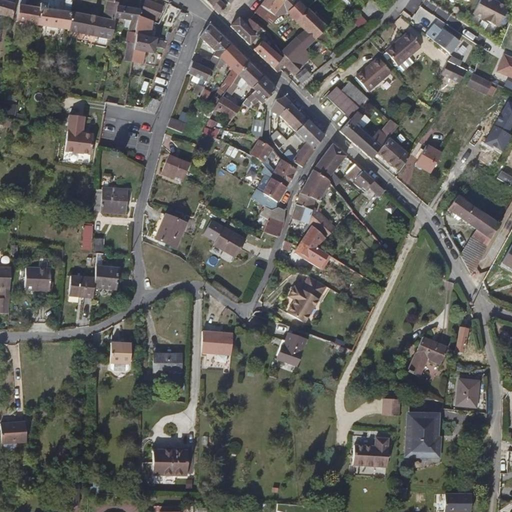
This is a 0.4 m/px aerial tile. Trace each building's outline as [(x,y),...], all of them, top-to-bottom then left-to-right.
[(0,0),(0,21),(1,17),(11,19),(14,4),(0,0)] [(16,23),(37,26),(37,25),(39,9),(25,6),(25,1),(18,0),(16,23)] [(106,0),(102,19),(114,22),(115,18),(117,7),(118,0),(106,0)] [(202,0),(218,16),(225,8),(218,1),(219,0),(202,0)] [(280,7),(287,14),(296,4),(292,0),(284,0),(280,5),(274,0),(265,0),(260,6),(272,16),(280,7)] [(508,9),(491,0),(480,0),(473,14),(498,28),(508,9)] [(162,8),(145,1),(140,15),(157,21),(162,8)] [(179,10),(167,4),(160,19),(174,28),(179,10)] [(280,53),(284,57),(292,65),(305,51),(325,30),(305,12),(304,13),(296,4),(287,14),(305,33),(294,40),(280,53)] [(67,30),(70,13),(63,11),(46,9),(46,5),(40,5),(39,9),(37,25),(37,26),(67,30)] [(269,25),(275,19),(272,16),(260,6),(254,14),(269,25)] [(139,11),(117,7),(115,18),(127,20),(125,27),(128,27),(127,32),(135,33),(138,17),(139,11)] [(114,22),(102,19),(70,13),(67,30),(67,31),(111,40),(111,39),(114,22)] [(357,13),(350,21),(360,30),(367,23),(357,13)] [(149,21),(138,17),(135,33),(136,34),(136,35),(147,37),(149,21)] [(230,27),(249,46),(261,32),(249,20),(245,25),(238,19),(230,27)] [(206,69),(211,72),(219,57),(229,45),(208,25),(200,38),(214,52),(210,59),(206,69)] [(456,41),(440,28),(431,40),(446,53),(456,41)] [(127,32),(125,43),(134,45),(136,35),(136,34),(135,33),(127,32)] [(421,48),(408,32),(386,51),(402,71),(412,62),(410,57),(421,48)] [(136,35),(134,45),(133,50),(153,54),(156,40),(147,37),(136,35)] [(253,50),(273,70),(279,63),(284,57),(280,53),(276,57),(261,43),(253,50)] [(247,63),(229,45),(219,57),(232,70),(223,83),(228,87),(232,81),(236,74),(247,63)] [(292,65),(299,71),(312,58),(305,51),(292,65)] [(194,52),(190,63),(206,69),(210,59),(194,52)] [(511,59),(503,55),(496,72),(511,78),(511,59)] [(284,57),(279,63),(294,77),(299,71),(292,65),(284,57)] [(356,77),(368,92),(391,73),(378,58),(356,77)] [(190,63),(186,74),(206,82),(211,72),(206,69),(190,63)] [(261,77),(247,63),(236,74),(232,81),(236,84),(240,78),(250,89),(261,77)] [(449,73),(461,80),(467,71),(453,65),(449,73)] [(309,75),(304,70),(295,79),(301,84),(309,75)] [(487,95),(492,83),(472,74),(467,85),(487,95)] [(264,80),(261,77),(250,89),(253,92),(264,80)] [(273,89),(264,80),(253,92),(246,99),(253,105),(257,101),(262,105),(273,94),(273,89)] [(232,81),(228,87),(221,99),(228,103),(239,86),(236,84),(232,81)] [(340,91),(359,109),(368,99),(349,82),(340,91)] [(326,97),(350,120),(356,113),(359,109),(340,91),(336,87),(326,97)] [(160,101),(148,97),(147,97),(142,109),(143,110),(155,115),(160,101)] [(276,100),(270,110),(279,116),(290,104),(284,98),(276,100)] [(231,119),(239,110),(228,103),(221,99),(214,109),(230,118),(231,119)] [(290,104),(279,116),(295,132),(296,133),(296,132),(307,121),(290,104)] [(345,137),(371,160),(373,158),(377,152),(387,139),(379,131),(371,139),(354,123),(359,116),(356,113),(350,120),(341,130),(339,132),(345,137)] [(86,117),(68,114),(64,151),(90,154),(92,134),(84,133),(86,117)] [(182,124),(169,119),(166,128),(181,134),(185,125),(182,124)] [(222,132),(229,133),(237,124),(231,119),(222,132)] [(323,137),(307,121),(296,132),(296,133),(305,142),(292,162),(301,168),(323,137)] [(248,124),(246,133),(258,135),(260,126),(248,124)] [(281,149),(288,142),(277,130),(269,138),(281,149)] [(377,152),(399,172),(409,157),(388,138),(387,139),(377,152)] [(270,148),(260,141),(259,141),(250,154),(263,163),(272,176),(270,179),(285,188),(295,170),(281,161),(275,172),(268,164),(269,161),(266,158),(271,149),(270,148)] [(335,167),(344,157),(331,145),(322,158),(329,164),(326,169),(331,173),(334,176),(339,170),(335,167)] [(430,173),(441,154),(426,146),(416,164),(430,173)] [(234,159),(237,151),(228,148),(225,156),(234,159)] [(476,152),(472,159),(493,173),(497,166),(476,152)] [(162,171),(180,178),(186,165),(168,157),(162,171)] [(329,164),(322,158),(311,171),(325,181),(331,173),(326,169),(329,164)] [(354,181),(362,172),(352,165),(346,173),(354,181)] [(328,189),(330,187),(325,181),(311,171),(304,185),(300,194),(313,200),(317,202),(318,201),(325,187),(328,189)] [(365,191),(373,182),(362,172),(354,181),(352,183),(360,190),(362,188),(365,191)] [(270,179),(272,176),(270,175),(268,178),(264,175),(255,190),(261,194),(270,179)] [(266,197),(275,202),(276,203),(285,188),(270,179),(261,194),(266,197)] [(352,198),(356,202),(365,191),(362,188),(360,190),(352,198)] [(101,191),(95,191),(94,212),(100,212),(100,214),(125,215),(126,191),(101,189),(101,191)] [(313,200),(300,194),(296,205),(310,210),(311,207),(313,200)] [(469,225),(479,211),(457,196),(448,209),(469,225)] [(271,211),(277,208),(273,206),(275,202),(266,197),(262,205),(264,206),(263,208),(271,211)] [(262,205),(259,211),(269,215),(271,211),(263,208),(264,206),(262,205)] [(310,210),(296,205),(291,218),(306,224),(310,210)] [(311,207),(310,210),(306,224),(313,229),(325,239),(335,229),(319,213),(311,207)] [(267,221),(265,224),(281,230),(284,218),(284,211),(277,208),(271,211),(269,215),(267,221)] [(259,211),(257,215),(267,221),(269,215),(259,211)] [(491,240),(499,225),(479,211),(469,225),(475,229),(488,238),(491,240)] [(154,239),(165,215),(160,213),(150,237),(154,239)] [(185,224),(165,215),(154,239),(174,248),(185,224)] [(81,249),(91,249),(93,224),(82,224),(81,249)] [(262,231),(275,236),(278,237),(281,230),(265,224),(262,231)] [(223,227),(214,244),(235,257),(245,240),(223,227)] [(313,229),(306,239),(301,245),(311,253),(316,248),(325,239),(313,229)] [(477,241),(487,246),(488,238),(475,229),(470,238),(477,241)] [(460,255),(472,274),(487,246),(477,241),(470,238),(465,246),(460,255)] [(289,243),(283,241),(278,259),(284,260),(286,257),(288,257),(291,247),(289,243)] [(511,244),(501,264),(511,269),(511,244)] [(316,248),(311,253),(322,259),(325,254),(316,248)] [(47,292),(47,289),(47,282),(48,269),(24,267),(22,289),(47,292)] [(117,270),(94,267),(93,280),(92,289),(114,292),(117,270)] [(0,304),(8,305),(9,274),(0,273),(0,294),(3,295),(3,301),(0,300),(0,304)] [(83,299),(91,300),(92,289),(93,280),(68,277),(66,302),(83,303),(83,299)] [(327,289),(309,278),(301,292),(294,288),(288,298),(295,302),(287,315),(304,326),(327,289)] [(0,320),(7,321),(8,305),(0,304),(0,320)] [(469,326),(460,324),(457,338),(466,340),(469,326)] [(231,359),(232,337),(199,334),(199,356),(231,359)] [(288,334),(287,341),(284,348),(281,347),(277,359),(297,365),(305,340),(288,334)] [(412,358),(420,338),(409,334),(405,345),(403,343),(399,353),(412,358)] [(426,359),(439,364),(445,347),(420,338),(412,358),(407,372),(418,377),(426,359)] [(129,345),(108,345),(108,365),(129,366),(129,345)] [(175,376),(175,359),(153,357),(152,374),(175,376)] [(477,383),(459,381),(456,405),(474,408),(477,383)] [(398,417),(399,401),(382,400),(381,416),(398,417)] [(434,441),(435,417),(407,416),(406,457),(436,458),(436,441),(434,441)] [(25,441),(24,422),(0,423),(0,439),(0,443),(25,441)] [(372,440),(371,458),(351,457),(349,480),(383,482),(385,441),(372,440)] [(150,476),(184,477),(185,451),(151,450),(150,476)] [(79,504),(80,482),(72,482),(71,504),(79,504)] [(467,511),(467,497),(440,497),(439,511),(467,511)]
